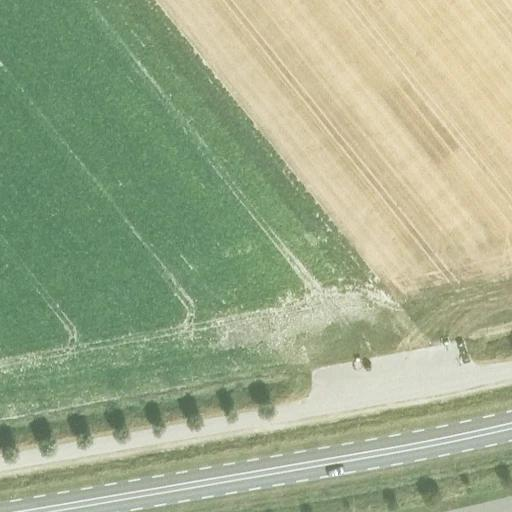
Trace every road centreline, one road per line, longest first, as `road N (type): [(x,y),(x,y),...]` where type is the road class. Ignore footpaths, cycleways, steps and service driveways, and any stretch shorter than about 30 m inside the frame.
road 1 (unclassified): [(511,369),(0,462)]
road 2 (secondary): [(56,511),(511,428)]
